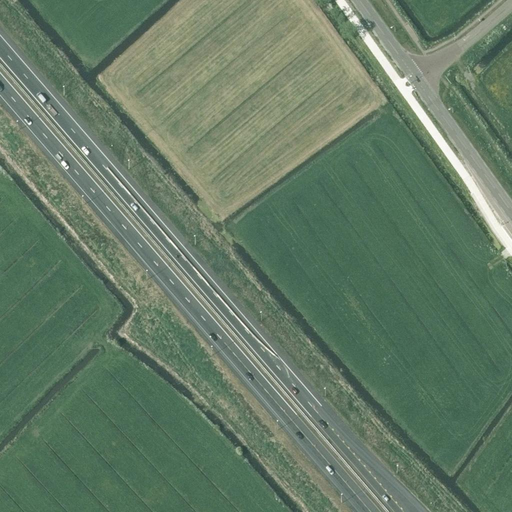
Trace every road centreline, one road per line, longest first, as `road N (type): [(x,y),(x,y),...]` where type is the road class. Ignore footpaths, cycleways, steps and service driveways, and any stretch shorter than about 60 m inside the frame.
road 1 (motorway): [(401,511),(0,49)]
road 2 (motorway): [(0,85),(369,511)]
road 3 (tertiary): [(511,213),(414,79)]
road 4 (tertiary): [(414,79),(511,3)]
